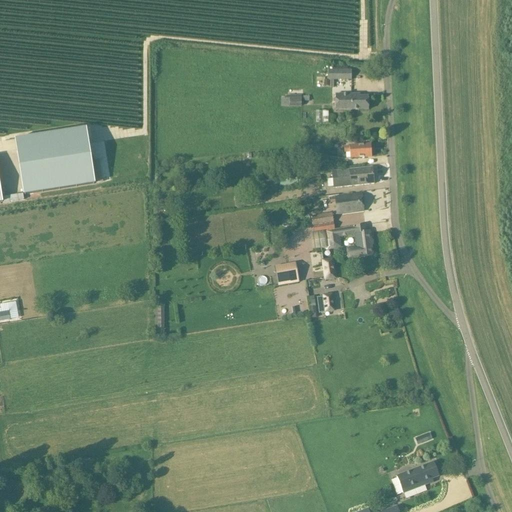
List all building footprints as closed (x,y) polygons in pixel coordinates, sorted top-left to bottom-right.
[(351,70),(328,70),(328,80),(351,80),(351,70)] [(368,110),(368,96),(359,96),(359,94),(336,94),(336,110),(368,110)] [(302,97),(290,98),(290,106),(302,106),(302,97)] [(15,140),(24,195),(95,185),(86,129),(15,140)] [(372,157),(371,145),(344,147),(345,153),(350,152),(350,158),(372,157)] [(0,167),(0,176),(2,187),(8,186),(4,166),(0,167)] [(374,183),(372,167),(331,172),(333,188),(374,183)] [(363,211),(361,194),(335,198),(338,214),(363,211)] [(361,257),(373,255),(372,245),(371,240),(370,231),(367,231),(366,226),(335,230),(332,213),(311,216),(314,233),(325,231),(328,249),(340,247),(339,237),(354,235),(355,247),(347,248),(348,258),(361,256),(361,257)] [(323,261),(326,279),(335,278),(332,259),(323,261)] [(276,270),(278,285),(299,282),(296,267),(276,270)] [(331,295),(324,296),(326,311),(333,310),(331,295)] [(163,312),(154,312),(155,335),(165,335),(163,312)] [(415,437),(418,445),(433,439),(429,431),(415,437)] [(439,476),(433,462),(396,477),(403,494),(425,485),(424,482),(439,476)] [(426,511),(430,511),(424,496),(402,506),(404,511),(426,511)]
